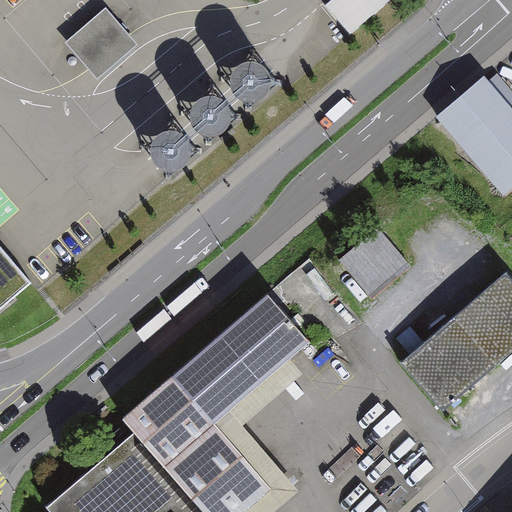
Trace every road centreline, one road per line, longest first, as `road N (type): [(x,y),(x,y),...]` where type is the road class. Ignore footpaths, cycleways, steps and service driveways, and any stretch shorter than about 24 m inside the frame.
road 1 (secondary): [(0,463),(511,13)]
road 2 (secondary): [(474,0),(101,323)]
road 3 (secondary): [(101,323),(0,409)]
